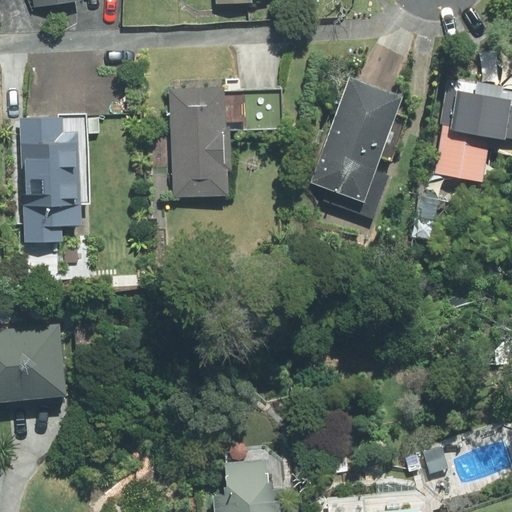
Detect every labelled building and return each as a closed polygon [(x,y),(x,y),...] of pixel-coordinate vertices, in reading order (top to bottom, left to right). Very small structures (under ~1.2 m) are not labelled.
[(396,95),(343,77),(306,183),(333,193),(330,203),(372,217),(387,174),(371,168),(396,95)] [(477,183),(493,93),(492,93),(492,88),(471,85),(469,95),(446,90),(431,175),(477,183)] [(165,89),(170,197),(224,195),(223,172),(226,171),(225,131),(278,128),(276,88),(218,91),(218,86),(165,89)] [(19,119),(23,243),(58,243),(58,228),(76,227),(73,133),(59,134),(59,118),(19,119)] [(97,134),(96,118),(84,119),(85,134),(97,134)] [(423,221),(408,219),(403,254),(417,256),(423,221)] [(55,324),(0,329),(0,402),(0,403),(1,410),(63,404),(55,324)] [(67,436),(93,457),(80,472),(101,490),(114,475),(140,497),(165,467),(92,407),(67,436)] [(266,482),(264,459),(221,464),(224,487),(220,487),(221,494),(210,495),(211,511),(286,511),(285,501),(276,502),(274,489),(270,490),(269,481),(266,482)]
